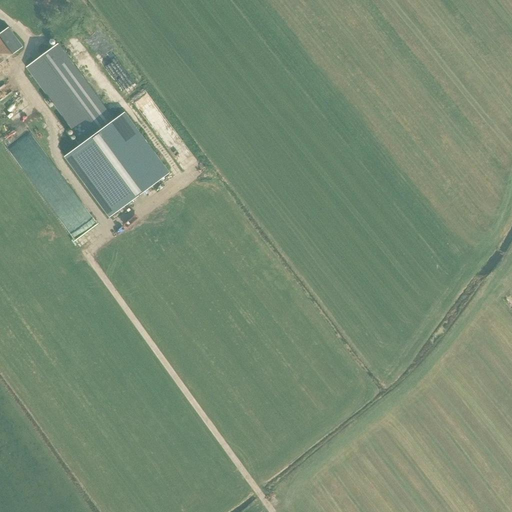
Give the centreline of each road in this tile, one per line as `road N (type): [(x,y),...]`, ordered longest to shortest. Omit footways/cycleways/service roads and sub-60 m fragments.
road 1 (track): [(189,175),(83,250),(271,511)]
road 2 (track): [(271,511),(285,505),(317,459),(400,391),(504,274)]
